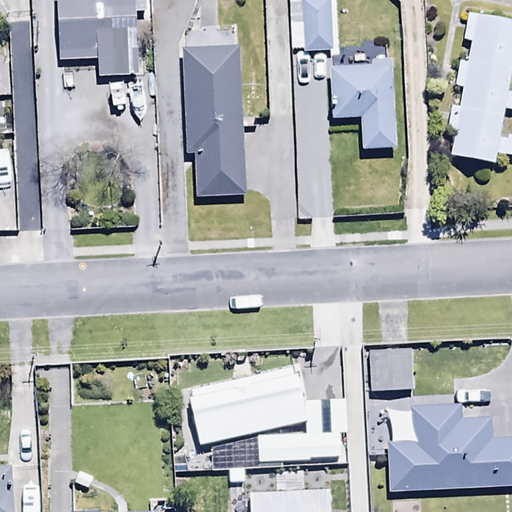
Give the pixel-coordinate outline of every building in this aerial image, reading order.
[(53,0),(57,64),(93,62),(94,77),(135,75),(132,12),(144,11),(143,0),(53,0)] [(451,134),(447,154),(492,163),(494,153),(511,157),(511,134),(499,131),(503,109),(511,111),(511,87),(507,86),(511,65),(511,21),(464,11),(457,42),(465,43),(461,63),(457,63),(452,88),(457,89),(454,107),(448,105),(442,132),(451,134)] [(298,14),(299,52),(331,51),(329,13),(298,14)] [(234,45),(178,49),(186,159),(191,158),(194,197),(243,194),(234,45)] [(391,149),(387,76),(386,66),(329,70),(331,118),(357,116),(359,151),(391,149)] [(410,349),(367,350),(367,393),(411,392),(410,349)] [(456,407),(409,408),(410,442),(384,442),(385,491),(511,489),(511,437),(489,438),(488,418),(456,419),(456,407)] [(243,481),(244,498),(245,511),(314,511),(313,491),(310,492),(309,483),(272,486),(271,479),(243,481)]
